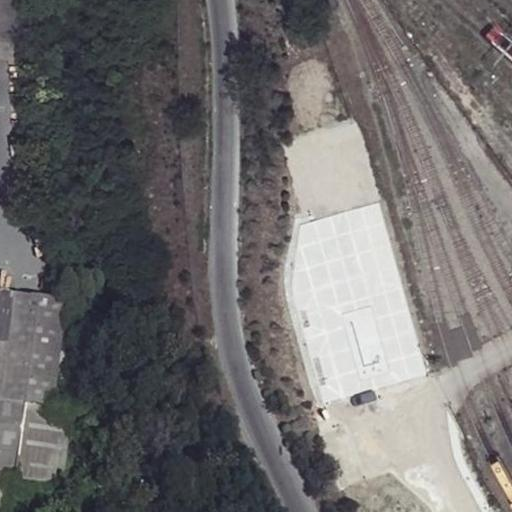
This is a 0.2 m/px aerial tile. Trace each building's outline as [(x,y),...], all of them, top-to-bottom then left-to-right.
[(31,0),(0,0),(0,56),(28,58),(31,0)] [(0,294),(0,400),(2,401),(13,296),(0,294)] [(48,301),(13,296),(2,401),(24,405),(49,408),(51,408),(62,303),(48,301)] [(0,474),(12,475),(17,475),(18,458),(24,405),(2,401),(0,400),(0,474)] [(50,472),(65,480),(73,412),(51,408),(49,408),(24,405),(18,458),(22,458),(50,472)] [(0,511),(42,511),(47,504),(51,499),(65,480),(50,472),(22,458),(18,458),(17,475),(12,475),(0,492),(0,511)]
